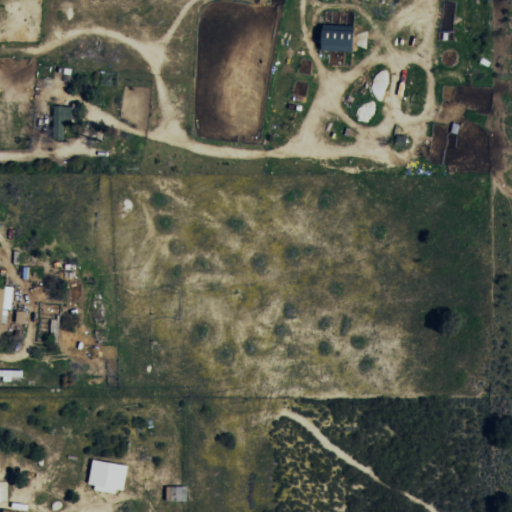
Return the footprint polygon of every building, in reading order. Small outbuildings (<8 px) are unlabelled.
[(322,50),(353,51),(354,26),(322,25),(322,50)] [(65,124),(73,124),(74,107),(54,106),(53,137),(64,137),(65,124)] [(0,339),(1,339),(4,309),(11,310),(13,288),(0,286),(0,339)] [(16,323),(24,324),(26,312),(18,311),(16,323)] [(88,487),(123,493),(128,466),(93,460),(88,487)] [(8,488),(0,487),(0,501),(7,502),(8,488)]
